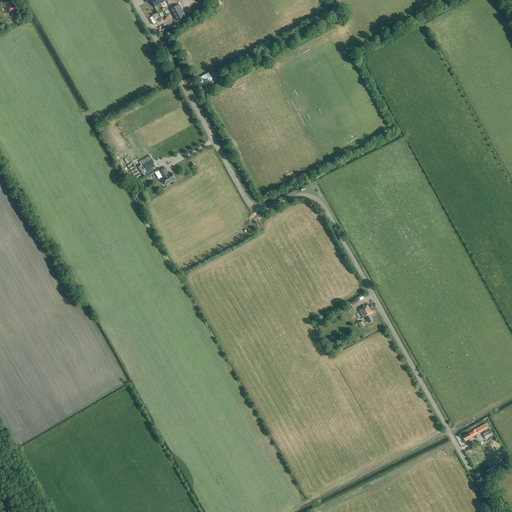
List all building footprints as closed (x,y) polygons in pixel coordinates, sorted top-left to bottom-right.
[(1,0),(3,4),(8,14),(17,9),(12,0),(10,0),(9,1),(8,0),(1,0)] [(185,17),(179,5),(171,9),(177,21),(185,17)] [(336,9),(328,13),(333,23),(341,18),(336,9)] [(208,72),(198,78),(201,84),(211,78),(208,72)] [(156,167),(150,156),(140,162),(146,173),(156,167)] [(164,168),(158,171),(162,178),(166,185),(175,180),(171,173),(168,175),(164,168)] [(369,323),(373,321),(371,317),(372,316),(370,314),(372,313),(367,305),(359,309),(359,310),(357,311),(359,314),(361,313),(363,317),(365,316),(369,323)] [(469,433),(463,437),(465,441),(472,438),(471,437),(476,435),(478,434),(487,428),(488,428),(487,428),(485,424),(476,429),(473,431),(474,431),(469,434),(469,433)] [(483,434),(486,440),(494,435),(491,430),(483,434)] [(506,461),(498,466),(500,470),(509,464),(506,461)] [(496,471),(494,467),(487,471),(489,475),(496,471)]
